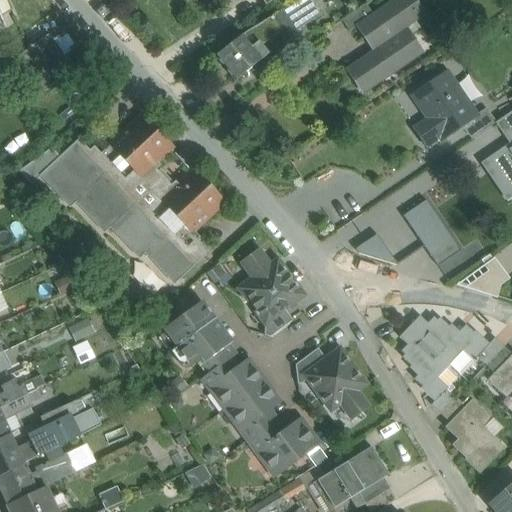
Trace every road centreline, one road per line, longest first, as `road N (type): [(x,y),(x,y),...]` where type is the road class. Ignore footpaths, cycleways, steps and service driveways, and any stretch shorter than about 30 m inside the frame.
road 1 (residential): [(328,281),(76,0)]
road 2 (residential): [(473,511),(328,281)]
road 3 (residential): [(328,281),(511,316)]
